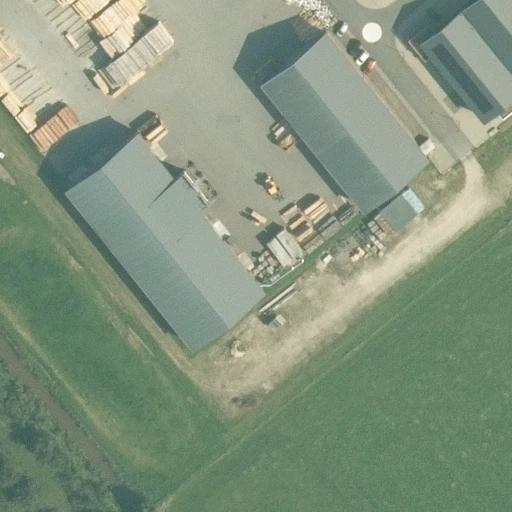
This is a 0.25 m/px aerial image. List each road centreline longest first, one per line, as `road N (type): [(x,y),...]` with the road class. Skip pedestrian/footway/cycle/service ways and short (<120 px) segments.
road 1 (track): [(471,156),(476,193),(465,210),(211,401),(0,139)]
road 2 (unclassified): [(372,33),(471,156)]
